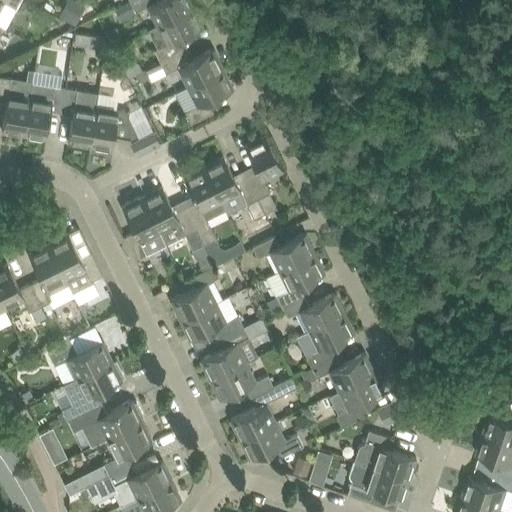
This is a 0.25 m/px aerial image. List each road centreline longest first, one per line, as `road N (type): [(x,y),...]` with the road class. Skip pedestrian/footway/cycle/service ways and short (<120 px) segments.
road 1 (residential): [(423,511),(442,446),(399,388),(253,99)]
road 2 (residential): [(79,189),(222,477)]
road 3 (residential): [(79,189),(253,99)]
road 4 (residential): [(345,511),(244,477),(222,477)]
